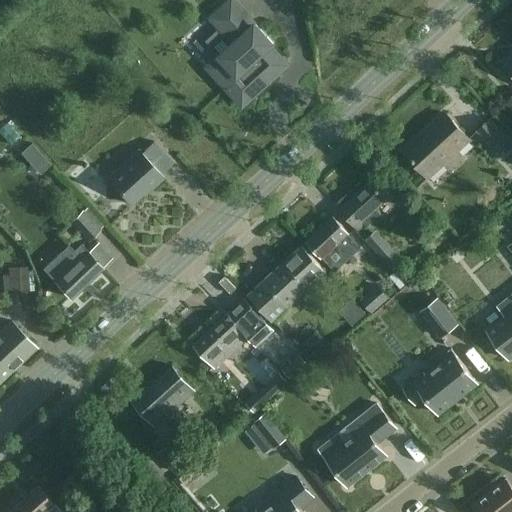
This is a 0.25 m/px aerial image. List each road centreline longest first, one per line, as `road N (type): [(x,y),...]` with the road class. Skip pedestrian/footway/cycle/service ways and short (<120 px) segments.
road 1 (tertiary): [(0,425),(467,0)]
road 2 (residential): [(511,417),(393,511)]
